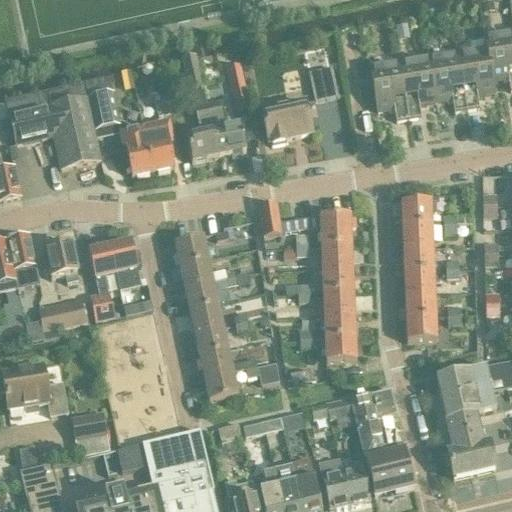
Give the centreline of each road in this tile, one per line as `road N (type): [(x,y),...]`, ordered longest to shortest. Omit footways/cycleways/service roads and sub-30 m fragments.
road 1 (residential): [(423,511),(394,377),(381,174)]
road 2 (residential): [(142,216),(369,176)]
road 3 (residential): [(193,421),(142,216)]
road 4 (residential): [(0,227),(67,212),(142,216)]
road 5 (residential): [(369,176),(346,37)]
road 6 (residential): [(381,174),(511,154)]
